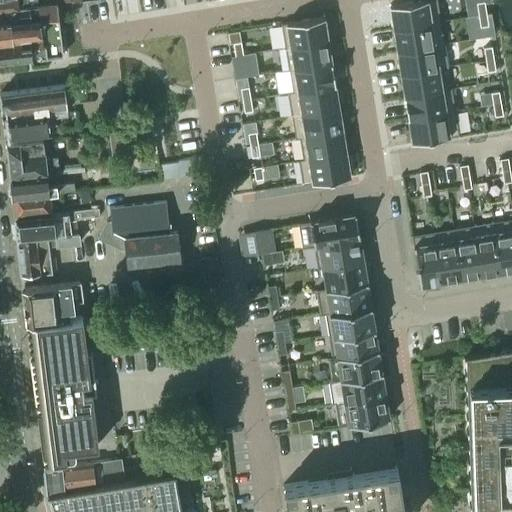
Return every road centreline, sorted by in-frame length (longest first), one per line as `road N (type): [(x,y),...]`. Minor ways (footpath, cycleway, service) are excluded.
road 1 (residential): [(222,213),(266,511)]
road 2 (residential): [(191,22),(222,213)]
road 3 (secondary): [(25,511),(0,323)]
road 4 (residential): [(348,0),(379,186)]
road 5 (residential): [(379,186),(222,213)]
road 6 (residential): [(191,22),(321,0)]
road 7 (residential): [(379,186),(398,314)]
